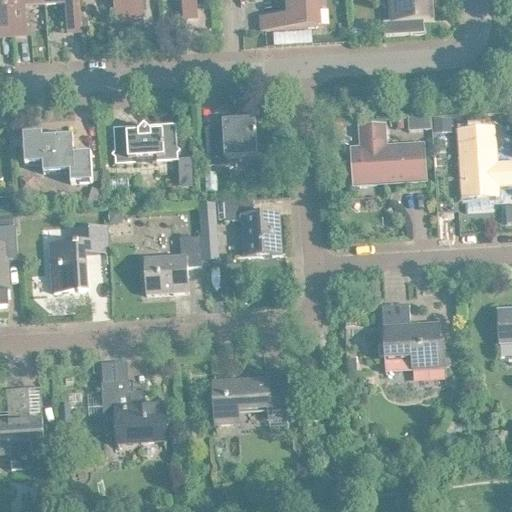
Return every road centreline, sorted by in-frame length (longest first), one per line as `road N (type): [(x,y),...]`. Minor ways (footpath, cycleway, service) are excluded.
road 1 (residential): [(0,338),(312,323),(308,256)]
road 2 (tertiary): [(0,76),(234,61)]
road 3 (tertiary): [(483,0),(484,18),(473,32),(443,45),(299,58)]
road 4 (residential): [(308,256),(511,247)]
road 5 (residential): [(308,256),(299,58)]
